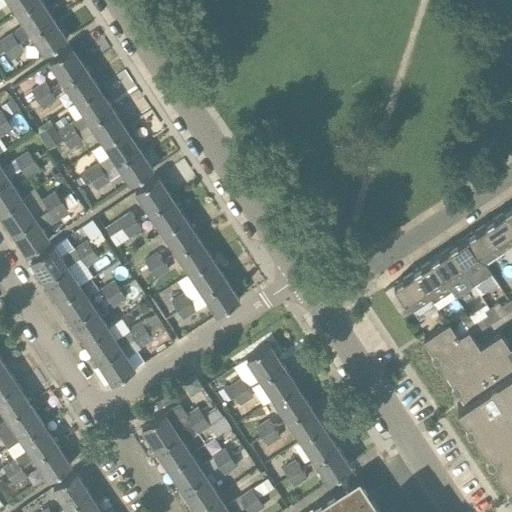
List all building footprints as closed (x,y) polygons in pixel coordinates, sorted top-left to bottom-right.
[(9,0),(17,12),(34,0),(9,0)] [(31,32),(53,17),(41,0),(34,0),(17,12),(31,32)] [(44,53),(67,38),(53,17),(31,32),(44,53)] [(0,39),(0,41),(5,49),(18,40),(11,31),(0,39)] [(11,57),(11,58),(24,49),(18,40),(5,49),(11,57)] [(63,80),(85,65),(71,45),(49,59),(63,80)] [(76,100),(98,86),(85,65),(63,80),(76,100)] [(37,97),(50,89),(43,80),(31,88),(37,97)] [(90,121),(112,106),(98,86),(76,100),(90,121)] [(39,100),(43,106),(56,98),(50,89),(37,97),(39,100)] [(103,141),(126,127),(112,106),(90,121),(103,141)] [(7,118),(7,117),(0,121),(0,135),(13,127),(7,118)] [(64,138),(77,129),(71,120),(58,128),(64,138)] [(117,162),(139,147),(126,127),(103,141),(117,162)] [(70,147),(83,139),(77,129),(64,138),(70,147)] [(131,183),(153,168),(139,147),(117,162),(131,183)] [(14,158),(20,167),(34,158),(28,149),(14,158)] [(26,176),(40,167),(34,158),(20,167),(26,176)] [(91,179),(104,170),(97,161),(84,169),(91,179)] [(97,188),(110,179),(104,170),(91,179),(97,188)] [(149,210),(171,195),(157,174),(135,189),(149,210)] [(0,210),(22,196),(14,184),(8,175),(0,180),(0,210)] [(48,207),(60,198),(54,189),(42,198),(48,207)] [(171,195),(149,210),(155,219),(162,230),(185,216),(171,195)] [(0,212),(13,231),(35,216),(22,196),(0,210),(0,212)] [(49,237),(41,225),(54,216),(67,208),(60,198),(48,207),(35,216),(13,231),(26,252),(49,237)] [(511,224),(511,204),(503,211),(511,224)] [(123,227),(136,218),(129,209),(117,218),(123,227)] [(503,250),(511,244),(511,224),(503,211),(485,222),(503,250)] [(176,251),(198,235),(185,216),(162,230),(176,251)] [(90,235),(96,244),(107,237),(94,218),(70,234),(77,244),(90,235)] [(136,218),(123,227),(129,236),(142,228),(136,218)] [(485,262),(503,250),(485,222),(467,235),(485,262)] [(189,271),(212,256),(198,235),(176,251),(189,271)] [(492,273),(485,262),(467,235),(448,247),(467,274),(474,285),(492,273)] [(80,256),(93,247),(87,238),(74,246),(80,256)] [(44,279),(67,264),(80,256),(74,246),(61,255),(53,243),(31,258),(44,279)] [(80,256),(86,265),(99,256),(93,247),(80,256)] [(448,286),(467,274),(448,247),(430,258),(448,286)] [(150,268),(163,259),(156,250),(144,258),(150,268)] [(203,292),(225,277),(212,256),(189,271),(203,292)] [(430,298),(448,286),(430,258),(412,270),(430,298)] [(156,277),(169,269),(163,259),(150,268),(156,277)] [(58,299),(80,284),(67,264),(44,279),(58,299)] [(402,317),(430,298),(412,270),(393,283),(394,283),(384,290),(402,317)] [(217,312),(239,297),(225,277),(203,292),(217,312)] [(107,296),(120,288),(113,279),(101,287),(107,296)] [(72,320),(94,305),(80,284),(58,299),(72,320)] [(113,306),(126,297),(120,288),(107,296),(113,306)] [(177,309),(190,300),(183,291),(171,299),(177,309)] [(183,317),(196,309),(190,300),(177,309),(183,317)] [(499,317),(505,313),(511,308),(511,303),(509,300),(500,305),(498,302),(492,306),(499,317)] [(85,340),(108,325),(94,305),(72,320),(85,340)] [(474,323),(479,330),(496,319),(491,311),(474,323)] [(468,328),(472,334),(479,330),(474,323),(467,314),(461,318),(468,328)] [(85,340),(99,361),(134,337),(147,328),(141,320),(140,319),(131,325),(128,327),(115,336),(113,334),(108,325),(85,340)] [(480,345),(472,334),(468,328),(458,335),(449,321),(423,338),(464,399),(457,404),(511,486),(511,348),(501,331),(480,345)] [(147,328),(134,337),(140,346),(154,338),(147,328)] [(127,355),(140,346),(134,337),(99,361),(113,381),(135,366),(127,355)] [(260,378),(282,363),(269,342),(246,357),(260,378)] [(2,360),(0,361),(0,391),(16,381),(2,360)] [(273,398),(296,383),(282,363),(260,378),(273,398)] [(234,395),(247,386),(241,377),(228,386),(234,395)] [(0,406),(7,416),(30,401),(16,381),(0,391),(0,406)] [(287,418),(309,404),(296,383),(273,398),(287,418)] [(240,404),(253,396),(247,386),(234,395),(240,404)] [(8,445),(20,437),(43,422),(30,401),(7,416),(7,417),(0,421),(0,435),(1,435),(8,445)] [(300,439),(323,424),(309,404),(287,418),(300,439)] [(191,424),(204,415),(198,407),(185,415),(191,424)] [(155,447),(178,432),(164,411),(142,426),(155,447)] [(191,424),(197,433),(217,419),(213,412),(205,417),(204,415),(191,424)] [(255,427),(261,436),(274,427),(268,418),(255,427)] [(0,478),(7,473),(8,474),(22,466),(34,457),(57,442),(43,422),(20,437),(29,450),(16,458),(16,457),(2,465),(3,467),(0,468),(0,478)] [(314,459),(336,444),(323,424),(300,439),(314,459)] [(267,445),(280,436),(274,427),(261,436),(267,445)] [(169,467),(191,453),(178,432),(155,447),(169,467)] [(57,442),(34,457),(35,458),(48,478),(71,462),(57,442)] [(328,480),(338,473),(350,465),(343,454),(336,444),(314,459),(328,480)] [(183,488),(205,473),(218,465),(231,456),(225,446),(212,455),(199,464),(191,453),(169,467),(183,488)] [(231,456),(218,465),(224,473),(237,465),(231,456)] [(288,476),(301,468),(295,458),(282,467),(288,476)] [(28,475),(22,466),(8,474),(15,484),(28,475)] [(294,485),(307,477),(301,468),(288,476),(294,485)] [(53,485),(66,505),(66,506),(89,491),(76,470),(53,485)] [(196,508),(219,494),(205,473),(183,488),(196,508)] [(383,511),(361,478),(360,477),(359,476),(359,475),(357,477),(303,511),(383,511)] [(198,511),(235,511),(245,505),(258,496),(252,487),(239,496),(226,505),(219,494),(196,508),(198,511)] [(57,511),(101,511),(103,511),(89,491),(66,506),(57,511)] [(245,505),(249,511),(254,511),(264,506),(258,496),(245,505)]
